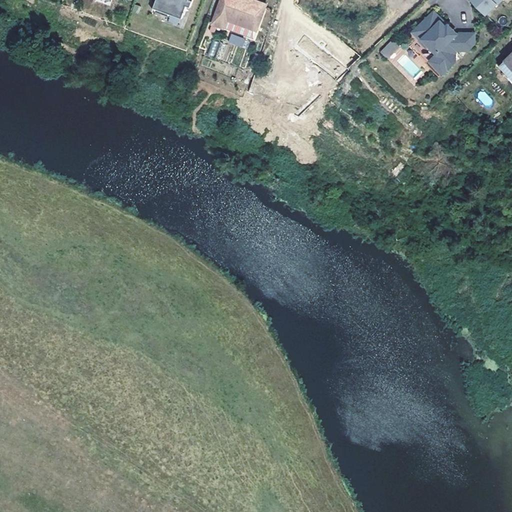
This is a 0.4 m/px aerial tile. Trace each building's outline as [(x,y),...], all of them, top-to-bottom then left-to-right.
[(155,0),(151,10),(159,13),(160,10),(170,14),(181,18),(186,5),(189,7),(191,0),(155,0)] [(234,0),(221,0),(212,30),(224,33),(227,25),(257,35),(264,12),(234,2),(234,0)] [(240,0),(234,0),(234,2),(264,12),(265,8),(240,0)] [(472,0),(488,16),(499,4),(500,5),(505,0),(472,0)] [(176,26),(180,21),(171,15),(167,20),(176,26)] [(423,37),(420,40),(427,47),(429,46),(436,53),(438,54),(438,59),(444,66),(450,66),(456,61),(456,56),(454,54),(456,52),(467,53),(468,49),(472,49),(476,45),(476,33),(458,33),(456,35),(454,33),(453,34),(448,30),(450,28),(448,26),(449,25),(443,19),(442,20),(438,16),(437,17),(427,17),(427,22),(424,21),(417,28),(422,34),(421,35),(423,37)] [(422,34),(417,28),(413,32),(420,40),(423,37),(421,35),(422,34)] [(230,34),(228,42),(242,47),(245,38),(230,34)] [(386,52),(390,56),(403,45),(396,38),(386,49),(388,51),(386,52)] [(312,50),(313,49),(312,47),(312,45),(311,44),(309,43),(307,42),(306,42),(304,43),(303,44),(301,45),(301,47),(300,48),(301,50),(301,52),(302,53),(304,54),(306,54),(307,54),(309,54),(310,53),(312,52),(312,50)] [(336,55),(336,53),(336,51),(335,49),(334,47),(333,46),(331,45),(329,44),(327,44),(325,44),(323,45),(321,46),(320,48),(319,50),(318,52),(318,54),(319,56),(319,58),(321,59),(322,61),(324,61),(326,62),(328,62),(330,61),(332,60),(334,59),(335,57),(336,55)] [(438,54),(430,61),(442,74),(450,66),(444,66),(438,59),(438,54)] [(511,77),(511,65),(507,60),(501,66),(511,77)]
